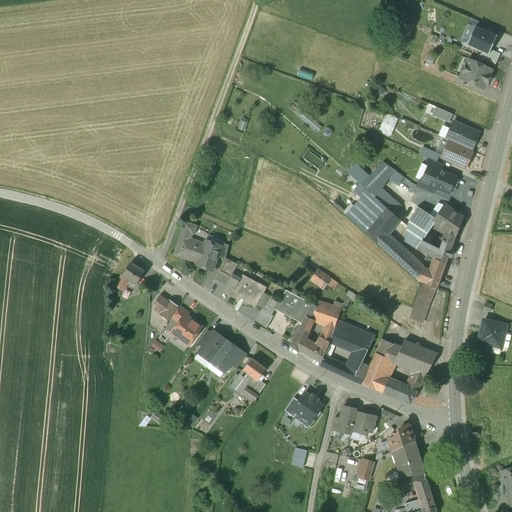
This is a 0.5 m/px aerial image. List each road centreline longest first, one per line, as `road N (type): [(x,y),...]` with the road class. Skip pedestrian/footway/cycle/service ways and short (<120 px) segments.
road 1 (tertiary): [(0,193),(94,223),(338,382),(455,421)]
road 2 (tertiary): [(455,421),(458,321),(511,93)]
road 3 (track): [(258,0),(156,265)]
road 4 (track): [(240,48),(369,108)]
road 5 (track): [(338,382),(307,511)]
